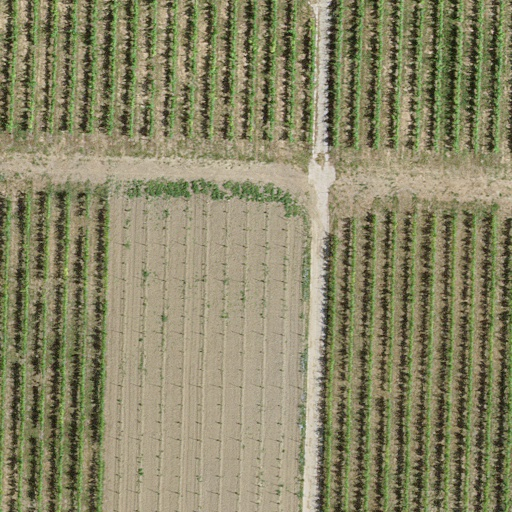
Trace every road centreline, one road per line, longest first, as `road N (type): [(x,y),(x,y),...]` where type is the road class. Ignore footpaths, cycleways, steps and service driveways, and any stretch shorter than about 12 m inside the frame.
road 1 (track): [(0,157),(511,184)]
road 2 (track): [(311,511),(325,0)]
